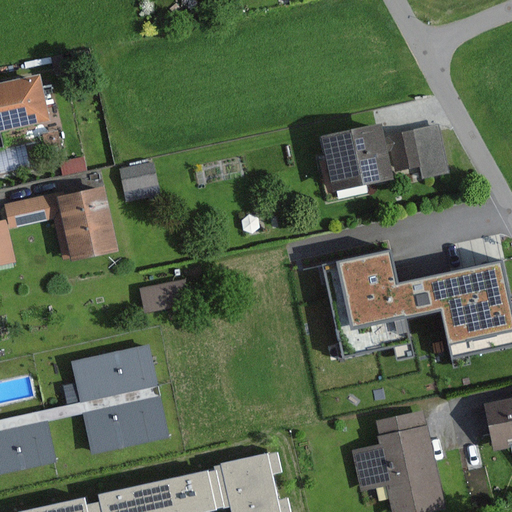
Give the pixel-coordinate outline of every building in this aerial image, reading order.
[(40,75),(0,83),(0,125),(1,125),(48,115),(40,75)] [(380,125),(325,137),(335,187),(391,175),(380,125)] [(428,174),(450,169),(441,125),(396,134),(403,166),(425,161),(428,174)] [(161,189),(156,163),(125,170),(131,195),(161,189)] [(64,194),(11,205),(15,223),(60,214),(69,255),(75,253),(75,256),(117,248),(104,188),(65,196),(64,194)] [(8,222),(0,223),(0,262),(16,259),(8,222)] [(399,251),(323,266),(343,366),(420,351),(415,326),(443,321),(452,366),(511,354),(511,278),(509,264),(406,285),(399,251)] [(188,280),(147,289),(151,310),(192,301),(188,280)] [(151,347),(77,362),(85,400),(159,385),(151,347)] [(162,398),(89,413),(97,449),(170,434),(162,398)] [(505,435),(511,433),(511,400),(490,405),(498,446),(507,444),(505,435)] [(387,446),(359,452),(367,487),(394,481),(400,511),(418,511),(445,507),(425,413),(382,422),(387,446)] [(49,422),(0,432),(0,471),(57,459),(49,422)] [(286,511),(273,451),(225,461),(235,505),(236,511),(286,511)] [(201,511),(235,505),(225,461),(102,489),(106,511),(201,511)] [(106,511),(102,489),(8,510),(7,511),(106,511)]
